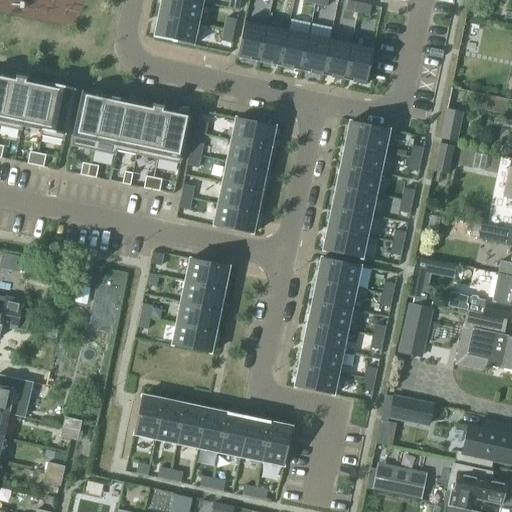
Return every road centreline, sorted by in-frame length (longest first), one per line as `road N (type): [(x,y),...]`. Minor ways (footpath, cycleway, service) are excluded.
road 1 (residential): [(283,260),(0,202)]
road 2 (residential): [(315,104),(141,68),(126,45),(134,0)]
road 3 (residential): [(334,409),(270,394),(260,379),(283,260)]
road 4 (residential): [(283,260),(315,104)]
